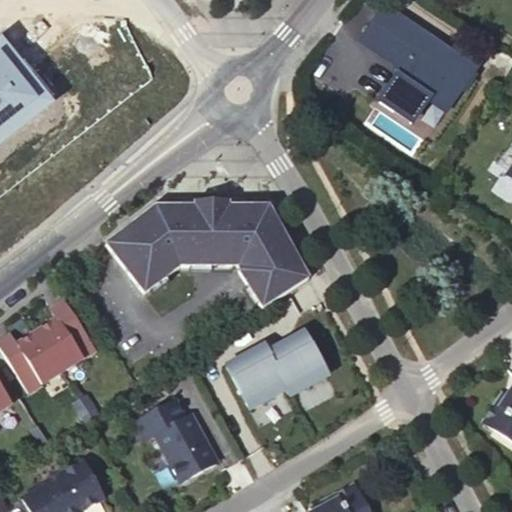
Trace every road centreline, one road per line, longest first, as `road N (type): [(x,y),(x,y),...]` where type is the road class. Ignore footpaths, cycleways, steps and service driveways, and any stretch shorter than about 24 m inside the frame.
road 1 (residential): [(250,115),(405,396)]
road 2 (secondary): [(0,279),(216,108)]
road 3 (residential): [(224,511),(405,396)]
road 4 (residential): [(405,396),(511,311)]
road 5 (residential): [(405,396),(465,511)]
